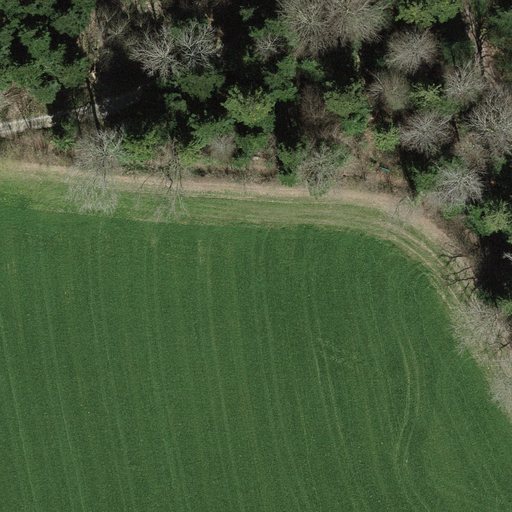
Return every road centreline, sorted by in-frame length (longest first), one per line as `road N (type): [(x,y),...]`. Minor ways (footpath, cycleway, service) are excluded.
road 1 (track): [(20,130),(108,108),(173,80),(233,47),(276,0)]
road 2 (track): [(458,0),(511,125)]
